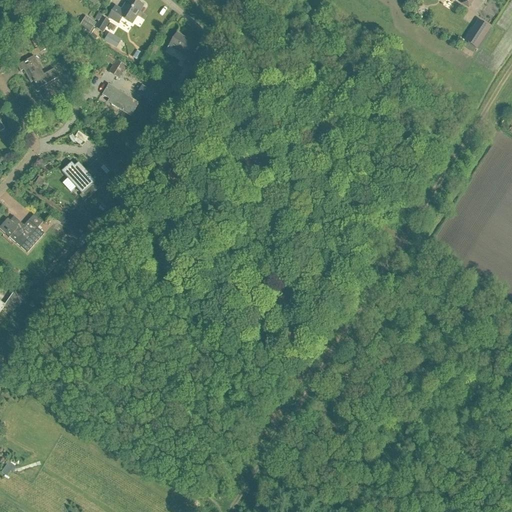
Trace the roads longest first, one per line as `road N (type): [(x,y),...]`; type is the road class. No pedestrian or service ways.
road 1 (track): [(511,65),(227,511)]
road 2 (residential): [(0,189),(34,146),(0,84)]
